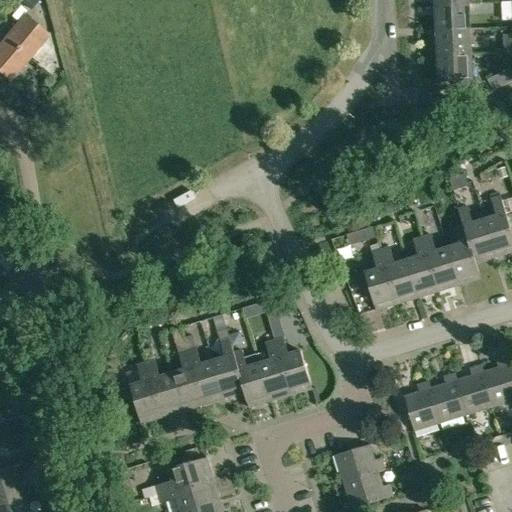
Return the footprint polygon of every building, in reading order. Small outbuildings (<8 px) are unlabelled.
[(19,0),(19,1),(30,10),(37,0),(19,0)] [(501,2),(502,21),(511,20),(511,16),(511,2),(501,2)] [(436,6),(437,32),(472,30),(470,5),(436,6)] [(48,35),(25,16),(6,38),(29,57),(48,35)] [(437,32),(438,57),(473,55),(472,30),(437,32)] [(511,34),(503,35),(504,53),(511,52),(511,34)] [(0,44),(0,71),(10,80),(29,57),(6,38),(0,44)] [(438,57),(439,82),(474,80),(473,55),(438,57)] [(487,80),(493,91),(511,81),(511,73),(509,68),(487,80)] [(24,98),(17,106),(28,116),(35,108),(24,98)] [(479,176),(481,182),(498,176),(495,167),(479,176)] [(497,170),(500,178),(507,176),(504,168),(497,170)] [(454,177),(449,179),(453,190),(458,189),(454,177)] [(494,257),(511,251),(511,239),(499,197),(489,200),(494,216),(483,220),(494,257)] [(474,264),(474,263),(494,257),(483,220),(471,224),(466,207),(456,210),(461,225),(462,225),(474,264)] [(479,278),(474,263),(474,264),(462,225),(461,225),(453,228),(458,244),(446,248),(458,285),(479,278)] [(362,231),(365,241),(374,238),(372,228),(362,231)] [(458,285),(446,248),(435,251),(430,235),(429,235),(421,238),(437,292),(458,285)] [(405,260),(417,298),(437,292),(421,238),(412,241),(416,257),(405,260)] [(379,251),(396,304),(417,298),(405,260),(393,264),(388,248),(379,251)] [(364,274),(375,311),(396,304),(379,251),(371,253),(376,270),(364,274)] [(355,315),(362,348),(380,344),(372,311),(355,315)] [(272,333),(274,339),(282,337),(284,337),(277,314),(268,317),(272,333)] [(226,398),(244,392),(232,352),(233,352),(226,332),(228,331),(226,327),(217,330),(218,334),(217,335),(224,357),(215,360),(226,398)] [(274,339),(291,394),(311,388),(300,350),(287,353),(282,337),(274,339)] [(256,355),(270,401),(291,394),(274,339),(264,342),(267,352),(256,355)] [(195,348),(188,350),(204,404),(226,398),(215,360),(200,364),(195,348)] [(145,357),(163,417),(183,411),(172,373),(159,377),(151,349),(143,351),(145,357)] [(204,404),(188,350),(178,353),(183,370),(172,373),(183,411),(204,404)] [(241,350),(233,352),(232,352),(244,392),(248,407),(270,401),(256,355),(256,354),(243,358),(241,350)] [(482,372),(493,406),(511,399),(511,362),(510,355),(494,360),(496,367),(482,372)] [(130,386),(142,423),(163,417),(145,357),(136,359),(137,365),(142,382),(130,386)] [(456,380),(467,414),(493,406),(482,372),(481,372),(479,365),(468,369),(470,376),(456,380)] [(429,388),(440,423),(467,414),(456,380),(455,380),(453,373),(441,377),(444,384),(429,388)] [(402,397),(413,431),(440,423),(429,388),(427,381),(415,385),(417,392),(402,397)] [(38,401),(24,406),(27,413),(40,409),(38,401)] [(334,456),(343,482),(384,470),(380,459),(374,461),(369,445),(334,456)] [(194,461),(192,451),(189,452),(171,458),(173,467),(194,461)] [(150,498),(159,495),(213,478),(206,457),(194,461),(173,467),(168,469),(172,481),(147,489),(150,498)] [(0,498),(19,492),(10,464),(0,467),(0,498)] [(343,482),(351,509),(392,497),(388,485),(382,487),(378,473),(384,471),(384,470),(343,482)] [(181,511),(219,499),(213,478),(159,495),(162,504),(177,499),(181,511)] [(0,511),(25,511),(19,492),(0,498),(0,511)] [(223,511),(219,499),(181,511),(223,511)]
